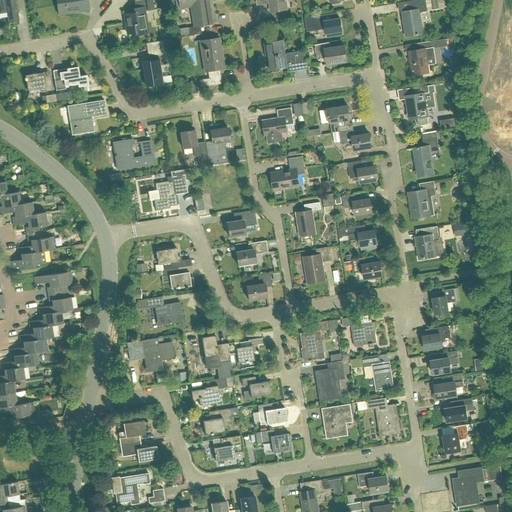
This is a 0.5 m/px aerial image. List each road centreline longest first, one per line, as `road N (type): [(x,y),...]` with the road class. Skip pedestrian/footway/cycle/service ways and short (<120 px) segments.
road 1 (residential): [(242,97),(145,113),(128,107),(82,39),(0,52)]
road 2 (residential): [(89,395),(152,393),(166,401),(195,477),(273,470)]
road 3 (residential): [(274,312),(237,318),(223,308),(196,235),(180,225),(105,239)]
road 4 (residential): [(291,310),(275,212),(259,199),(242,97)]
road 5 (residential): [(403,293),(391,193),(396,164),(369,76)]
road 6 (unclassified): [(511,160),(487,144),(478,122),(498,0)]
road 7 (residential): [(405,449),(417,447),(398,330),(403,293)]
road 8 (residential): [(311,464),(300,393),(282,368),(274,312)]
road 9 (unclassified): [(105,239),(108,273),(89,395)]
road 10 (unclassified): [(0,128),(64,174),(105,239)]
